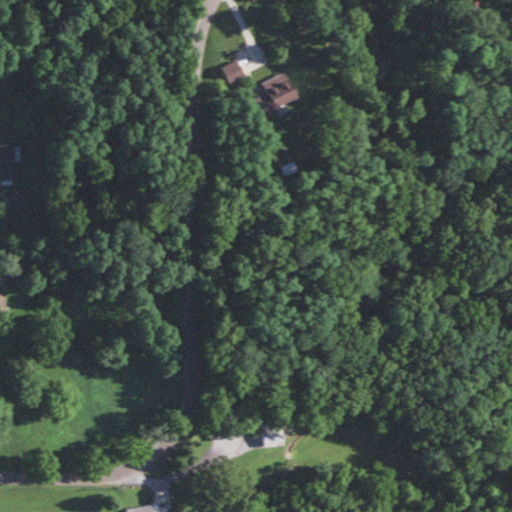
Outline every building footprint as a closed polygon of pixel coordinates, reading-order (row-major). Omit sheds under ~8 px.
[(220,67),(227,81),(242,74),(235,60),(220,67)] [(259,82),(264,92),(252,97),(261,118),(294,102),(280,73),(259,82)] [(0,182),(15,182),(12,140),(0,141),(0,182)] [(21,190),(2,192),(4,208),(23,207),(21,190)] [(6,283),(25,283),(25,265),(0,264),(0,312),(5,313),(6,283)] [(262,446),(282,444),(280,424),(260,426),(262,446)] [(125,508),(125,511),(159,511),(158,502),(125,508)]
